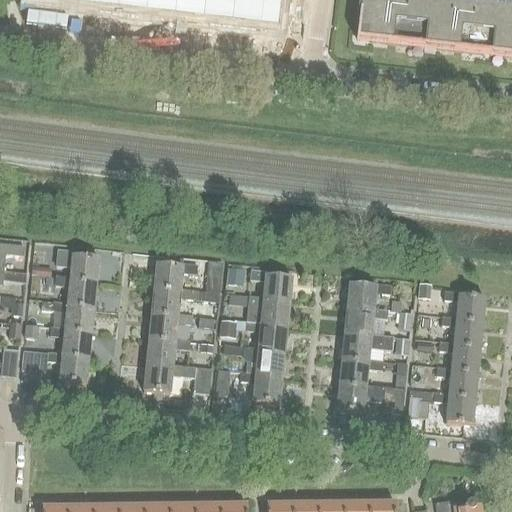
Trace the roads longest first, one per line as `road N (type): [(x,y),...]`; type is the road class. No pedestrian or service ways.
road 1 (residential): [(511,465),(15,412)]
road 2 (residential): [(313,74),(0,45)]
road 3 (residential): [(511,100),(313,74)]
